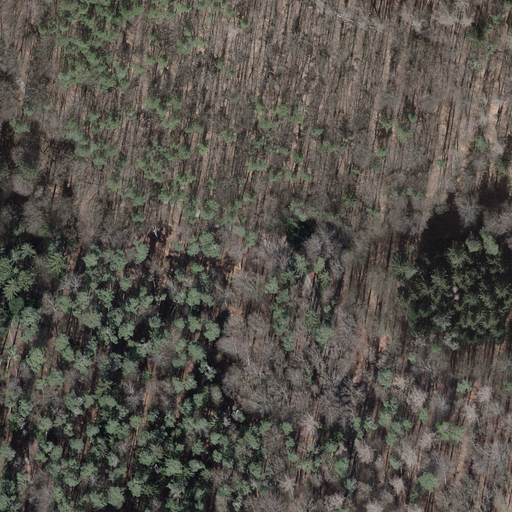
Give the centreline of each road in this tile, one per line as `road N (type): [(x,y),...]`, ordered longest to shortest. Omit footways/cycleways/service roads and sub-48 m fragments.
road 1 (track): [(346,511),(358,459),(309,273),(130,179),(28,92),(0,30)]
road 2 (track): [(38,511),(0,297)]
